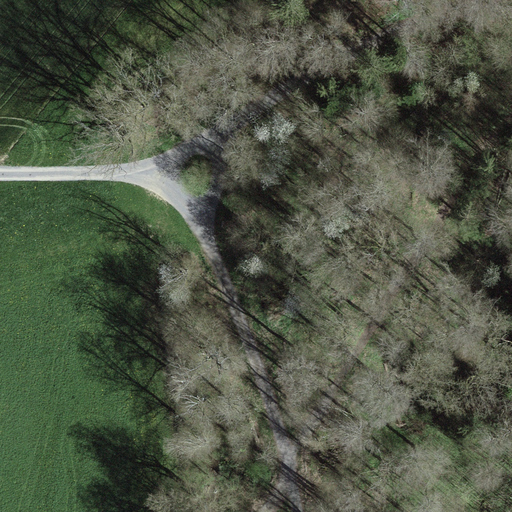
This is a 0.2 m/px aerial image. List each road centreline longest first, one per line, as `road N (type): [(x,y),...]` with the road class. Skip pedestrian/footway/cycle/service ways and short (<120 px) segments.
road 1 (track): [(170,168),(372,36),(501,0)]
road 2 (unclassified): [(170,168),(208,219),(293,491)]
road 3 (residential): [(0,174),(170,168)]
